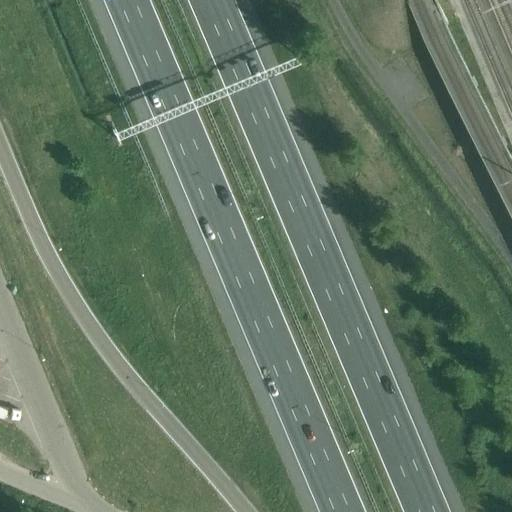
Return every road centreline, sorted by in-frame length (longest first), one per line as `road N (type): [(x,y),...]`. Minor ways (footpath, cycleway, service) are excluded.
road 1 (motorway): [(425,511),(209,0)]
road 2 (motorway): [(123,0),(339,511)]
